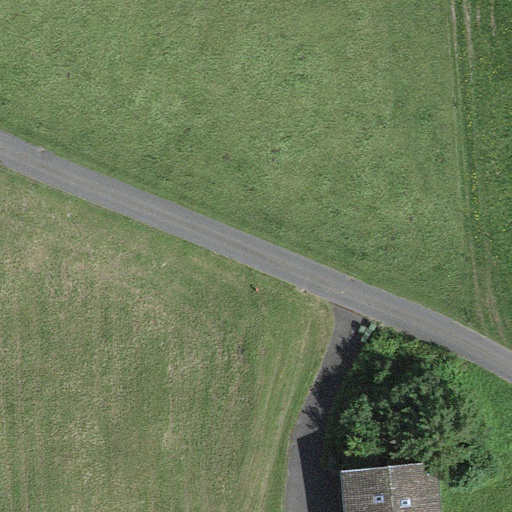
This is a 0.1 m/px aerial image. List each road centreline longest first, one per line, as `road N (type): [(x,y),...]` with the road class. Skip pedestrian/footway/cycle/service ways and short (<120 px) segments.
road 1 (residential): [(511,366),(0,147)]
road 2 (track): [(511,355),(420,106),(416,0)]
